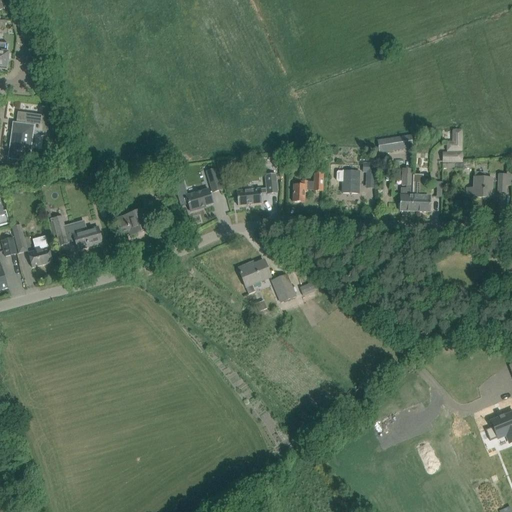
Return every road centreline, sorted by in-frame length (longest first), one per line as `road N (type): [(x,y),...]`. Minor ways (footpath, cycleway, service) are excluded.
road 1 (unclassified): [(0,307),(124,274),(221,232),(263,223),(511,232)]
road 2 (track): [(474,419),(263,223)]
